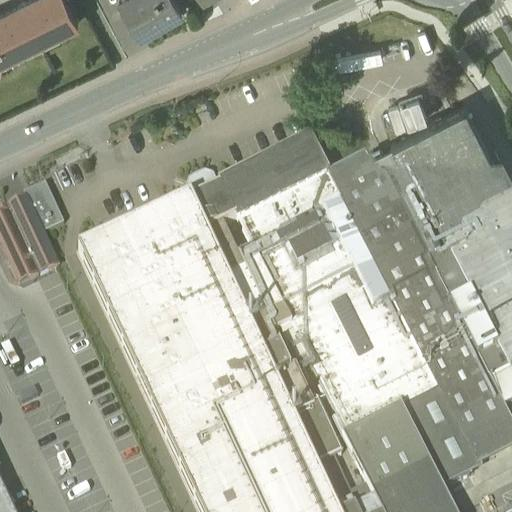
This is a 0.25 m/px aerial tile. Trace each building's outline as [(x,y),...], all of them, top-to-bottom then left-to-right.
[(65,0),(30,0),(0,15),(0,63),(78,25),(65,0)] [(175,0),(124,0),(119,3),(140,37),(182,12),(175,0)] [(511,371),(511,201),(465,109),(464,109),(464,108),(393,145),(329,178),(384,286),(438,393),(399,413),(440,492),(469,478),(475,458),(511,438),(511,427),(504,411),(490,383),(511,371)] [(311,141),(219,188),(220,190),(221,190),(237,222),(284,313),(293,332),(384,286),(329,178),(311,141)] [(46,186),(24,196),(27,201),(30,208),(51,198),(46,186)] [(220,190),(214,193),(208,190),(199,194),(197,201),(192,203),(207,236),(237,222),(221,190),(220,190)] [(27,201),(7,211),(10,216),(5,218),(0,220),(0,246),(19,287),(59,268),(44,235),(64,226),(51,198),(30,208),(27,201)] [(335,511),(333,506),(315,468),(327,462),(286,376),(275,381),(251,329),(207,236),(192,203),(191,202),(79,254),(199,511),(335,511)] [(384,286),(293,332),(295,334),(348,439),(399,413),(438,393),(384,286)] [(284,313),(251,329),(275,381),(286,376),(291,373),(273,337),(285,331),(288,337),(295,334),(293,332),(284,313)] [(511,371),(490,383),(504,411),(511,406),(511,371)] [(450,511),(440,492),(399,413),(348,439),(343,441),(344,443),(345,442),(369,490),(380,511),(450,511)] [(511,438),(475,458),(469,478),(482,471),(481,469),(511,453),(511,438)] [(345,501),(327,462),(315,468),(333,506),(345,501)] [(0,511),(11,511),(0,488),(0,511)] [(345,501),(333,506),(335,511),(380,511),(369,490),(345,501)]
